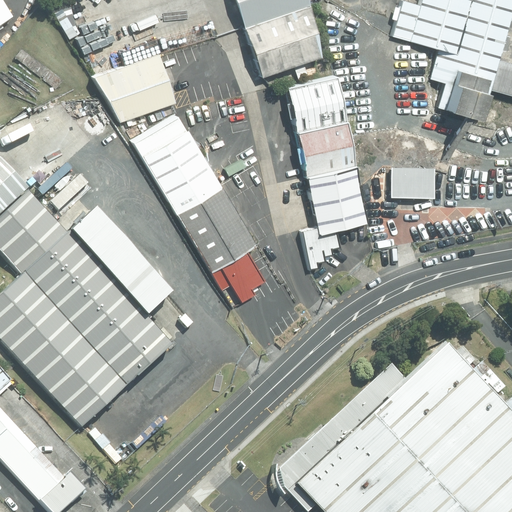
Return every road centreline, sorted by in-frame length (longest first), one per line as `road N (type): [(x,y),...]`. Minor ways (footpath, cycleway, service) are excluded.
road 1 (secondary): [(511,259),(434,277),(355,315),(143,511)]
road 2 (unknown): [(123,407),(215,325)]
